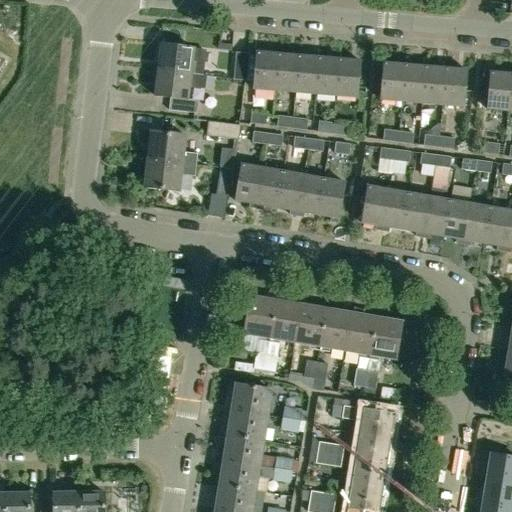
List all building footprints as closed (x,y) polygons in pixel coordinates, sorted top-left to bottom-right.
[(161,45),(158,71),(191,75),(191,74),(204,75),(207,51),(194,49),(161,45)] [(236,53),(233,80),(246,82),(247,81),(249,55),(249,54),(236,53)] [(255,81),(254,90),(264,91),(264,95),(266,98),(272,99),(272,92),(275,92),(278,55),(257,53),(257,56),(255,81)] [(249,55),(247,81),(255,81),(257,56),(249,55)] [(278,55),(275,92),(295,94),(298,56),(278,55)] [(298,56),(295,94),(315,95),(318,58),(298,56)] [(318,58),(315,95),(335,97),(338,60),(318,58)] [(338,60),(335,97),(356,99),(359,62),(338,60)] [(383,63),(380,101),(401,103),(404,65),(383,63)] [(404,65),(401,103),(421,105),(425,67),(404,65)] [(425,67),(421,105),(442,106),(445,69),(425,67)] [(445,69),(442,106),(463,108),(467,70),(445,69)] [(158,71),(155,96),(170,98),(169,110),(197,113),(198,100),(188,99),(189,88),(205,90),(205,89),(214,90),(215,80),(206,79),(207,75),(204,75),(191,74),(191,75),(158,71)] [(490,74),(487,111),(508,112),(511,75),(490,74)] [(251,113),(250,124),(255,125),(266,126),(267,114),(251,113)] [(278,116),(277,127),(292,129),(293,118),(278,116)] [(293,118),(292,129),(306,131),(308,120),(293,118)] [(319,121),(317,133),(332,135),(333,123),(319,121)] [(240,140),(242,125),(210,122),(208,136),(240,140)] [(333,123),(332,135),(347,136),(348,125),(333,123)] [(383,141),(382,141),(398,143),(399,132),(384,130),(383,141)] [(151,132),(147,160),(196,165),(198,154),(184,153),(186,137),(151,132)] [(253,132),(252,143),(267,145),(269,134),(253,132)] [(399,132),(398,143),(412,145),(414,133),(399,132)] [(269,134),(267,145),(282,147),(283,136),(283,135),(269,134)] [(424,135),(423,146),(438,149),(439,137),(424,135)] [(294,137),(293,149),(307,151),(309,139),(294,137)] [(439,137),(438,149),(453,151),(453,150),(454,139),(439,137)] [(309,139),(307,151),(323,153),(324,141),(309,139)] [(335,142),(334,154),(348,156),(350,144),(335,142)] [(482,154),(498,156),(500,144),(484,142),(482,154)] [(380,148),(379,160),(394,162),(396,150),(380,148)] [(396,150),(394,162),(409,164),(410,152),(396,150)] [(421,154),(419,165),(435,167),(437,155),(421,153),(421,154)] [(437,155),(435,167),(449,169),(451,157),(437,155)] [(462,159),(461,170),(475,172),(477,161),(462,159)] [(147,160),(144,187),(180,192),(182,175),(195,177),(196,165),(147,160)] [(477,161),(475,172),(491,174),(492,163),(477,161)] [(511,165),(503,164),(501,175),(511,176),(511,165)] [(242,165),(235,202),(250,205),(249,208),(256,209),(263,169),(242,165)] [(220,168),(215,196),(229,198),(233,170),(220,168)] [(263,169),(256,209),(262,211),(262,206),(277,209),(283,172),(263,169)] [(283,172),(277,209),(290,211),(289,215),(296,216),(303,176),(283,172)] [(303,176),(296,216),(303,217),(304,213),(317,215),(323,179),(303,176)] [(323,179),(317,215),(331,218),(330,222),(337,223),(344,183),(323,179)] [(368,186),(361,224),(375,226),(375,231),(382,232),(389,190),(368,186)] [(389,190),(382,232),(388,233),(389,228),(403,230),(409,193),(389,190)] [(409,193),(403,230),(416,233),(415,237),(422,238),(429,197),(409,193)] [(429,197),(422,238),(429,239),(429,235),(443,237),(450,200),(429,197)] [(450,200),(443,237),(457,240),(456,244),(463,245),(470,204),(450,200)] [(470,204),(463,245),(469,246),(470,242),(484,244),(490,207),(470,204)] [(490,207),(484,244),(498,246),(497,250),(503,251),(510,211),(490,207)] [(511,211),(510,211),(503,251),(510,253),(511,248),(511,211)] [(250,297),(244,335),(270,339),(276,301),(250,297)] [(276,301),(270,339),(294,343),(300,305),(276,301)] [(300,305),(294,343),(319,348),(325,309),(300,305)] [(325,309),(319,348),(344,352),(350,314),(325,309)] [(350,314),(344,352),(370,356),(375,318),(350,314)] [(375,318),(370,356),(395,360),(402,322),(375,318)] [(256,352),(253,370),(265,371),(268,354),(256,352)] [(268,354),(265,371),(275,372),(278,356),(268,354)] [(288,380),(297,381),(313,390),(315,380),(313,379),(316,362),(306,361),(304,375),(289,373),(288,380)] [(316,362),(313,379),(315,380),(325,381),(328,364),(316,362)] [(356,369),(353,386),(365,388),(367,371),(356,369)] [(367,371),(365,388),(375,390),(378,373),(367,371)] [(234,386),(230,412),(267,418),(271,392),(234,386)] [(284,407),(282,420),(300,423),(302,410),(284,407)] [(344,407),(342,418),(364,421),(362,435),(390,439),(394,414),(366,409),(365,410),(344,407)] [(230,412),(226,437),(263,442),(267,418),(230,412)] [(282,420),(280,431),(298,434),(300,423),(282,420)] [(358,459),(357,460),(385,464),(386,464),(390,439),(362,435),(358,459)] [(226,437),(222,461),(259,467),(263,442),(226,437)] [(318,442),(317,452),(342,457),(343,446),(318,442)] [(315,463),(315,464),(340,468),(342,457),(317,452),(315,463)] [(511,458),(492,455),(488,480),(511,484),(511,458)] [(275,458),(273,469),(291,472),(293,460),(275,458)] [(357,460),(353,484),(381,488),(385,464),(357,460)] [(222,461),(218,486),(255,492),(257,478),(259,467),(222,461)] [(259,467),(257,478),(272,480),(272,481),(289,484),(291,472),(273,469),(259,467)] [(511,484),(488,480),(484,505),(511,509),(511,507),(511,484)] [(353,484),(349,508),(373,511),(377,511),(381,488),(353,484)] [(218,486),(214,511),(220,511),(252,511),(255,492),(218,486)] [(301,500),(301,502),(308,503),(309,501),(334,506),(336,495),(311,491),(310,491),(303,491),(301,500)] [(53,494),(53,511),(79,511),(80,494),(53,494)] [(105,511),(105,494),(80,494),(79,511),(105,511)] [(5,495),(4,511),(29,511),(29,495),(5,495)] [(308,503),(306,511),(333,511),(334,506),(309,501),(308,503)]
